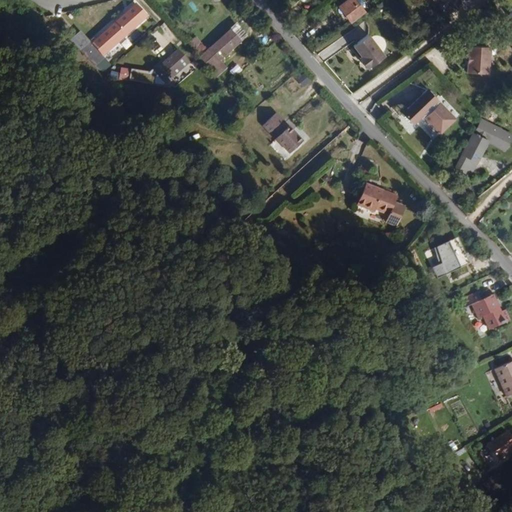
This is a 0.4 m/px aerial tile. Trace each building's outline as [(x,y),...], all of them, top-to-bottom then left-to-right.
[(349,9),(342,0),(320,0),(315,4),(328,23),(349,9)] [(453,11),(445,0),(419,0),(423,4),(425,2),(427,1),(441,19),(453,11)] [(471,0),(454,0),(460,8),(471,0)] [(441,19),(427,1),(425,2),(439,21),(441,19)] [(80,55),(127,13),(117,2),(69,44),(66,40),(59,46),(77,63),(82,58),(80,55)] [(221,47),(211,35),(205,39),(215,52),(221,47)] [(185,45),(178,38),(168,47),(175,54),(185,45)] [(202,63),(215,52),(205,39),(191,51),(185,45),(175,54),(201,83),(211,74),(202,63)] [(380,67),(364,45),(349,56),(356,67),(357,68),(355,70),(362,80),(380,67)] [(145,80),(168,61),(158,49),(131,72),(139,81),(142,77),(145,80)] [(478,79),(479,51),(458,50),(457,61),(460,61),(459,67),(457,66),(456,78),(478,79)] [(444,120),(427,104),(425,108),(422,105),(425,102),(414,92),(391,116),(402,127),(410,117),(413,114),(415,116),(413,120),(429,136),(444,120)] [(280,142),(253,113),(240,126),(267,155),(280,142)] [(500,136),(468,122),(445,170),(458,177),(476,141),(494,149),(500,136)] [(340,208),(357,214),(359,215),(360,212),(372,216),(370,224),(381,227),(388,208),(377,205),(380,198),(378,197),(348,186),(340,208)] [(478,314),(478,312),(479,311),(472,298),(470,300),(471,303),(465,306),(463,303),(461,305),(456,297),(441,306),(446,314),(452,310),(460,323),(464,321),(471,333),(491,322),(485,313),(482,315),(480,316),(479,316),(478,314)] [(511,388),(511,378),(511,376),(506,379),(498,364),(480,373),(493,400),(511,390),(511,389),(511,388)] [(502,446),(493,433),(476,446),(487,461),(497,454),(495,451),(502,446)] [(480,474),(475,466),(464,473),(468,481),(480,474)]
